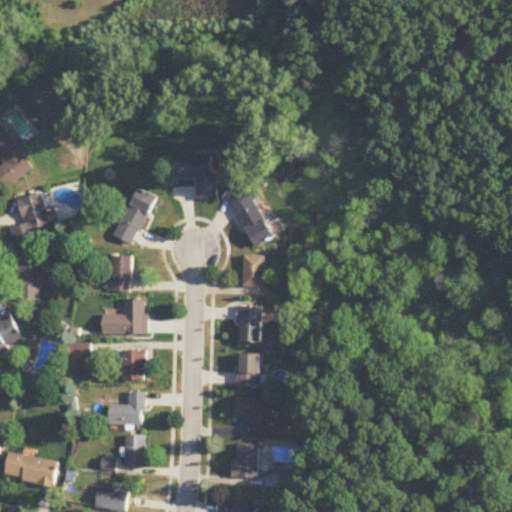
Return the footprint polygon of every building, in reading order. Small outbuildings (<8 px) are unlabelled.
[(0,155),(6,165),(0,169),(0,177),(8,189),(35,171),(8,129),(0,134),(0,155)] [(200,201),(218,201),(217,157),(179,158),(179,181),(199,180),(200,201)] [(137,247),(159,198),(140,189),(117,238),(137,247)] [(231,202),(258,249),(276,239),(250,191),(231,202)] [(20,200),(27,225),(13,229),(18,247),(40,242),(38,233),(54,229),(45,194),(20,200)] [(53,267),(47,267),(47,256),(22,256),(22,302),(42,302),(42,287),(53,287),(53,267)] [(113,293),(135,293),(135,257),(113,257),(113,293)] [(266,257),(246,257),(246,288),(266,288),(266,257)] [(106,335),(149,335),(149,301),(126,301),(127,316),(106,317),(106,335)] [(264,308),(241,308),(241,344),(264,344),(264,308)] [(0,354),(26,345),(14,316),(0,321),(0,354)] [(93,344),(72,344),(72,360),(93,360),(93,344)] [(125,381),(149,381),(149,351),(125,351),(125,381)] [(263,388),(263,355),(241,355),(241,388),(263,388)] [(112,406),(112,426),(148,427),(148,393),(132,393),(132,406),(112,406)] [(238,418),(252,418),(252,432),(278,433),(279,400),(239,399),(238,418)] [(148,469),(149,436),(128,436),(128,469),(148,469)] [(261,445),(238,445),(237,478),(261,479),(261,445)] [(56,488),(61,463),(12,454),(8,479),(56,488)] [(98,509),(115,511),(128,511),(132,494),(102,488),(98,509)]
